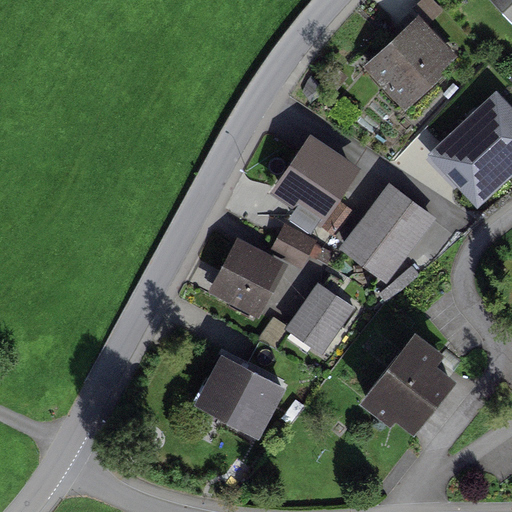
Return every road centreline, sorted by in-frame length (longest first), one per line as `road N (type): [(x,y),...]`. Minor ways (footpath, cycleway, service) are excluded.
road 1 (residential): [(332,0),(280,60),(69,443)]
road 2 (unknown): [(267,84),(446,184)]
road 3 (residential): [(69,443),(109,483),(207,511)]
